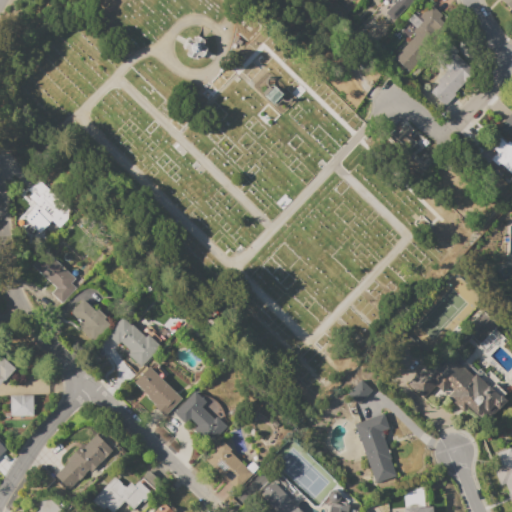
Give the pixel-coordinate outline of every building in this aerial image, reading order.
[(382,0),(415,0),(393,23),(383,13),(396,0),(386,0),(384,2),(382,0)] [(511,0),(511,9),(511,10),(500,0),(511,0)] [(431,49),(410,73),(408,73),(393,58),(415,35),(411,32),(423,21),(419,17),(429,6),(441,16),(433,23),(435,29),(435,33),(430,42),(431,49)] [(443,106),(429,92),(437,84),(435,82),(446,71),(431,57),(446,42),(457,53),(455,54),(474,72),(453,93),(454,94),(443,106)] [(511,134),(502,123),(511,112),(511,134)] [(386,136),(392,130),(396,133),(404,124),(412,131),(408,135),(415,142),(404,153),(386,136)] [(511,174),(511,175),(499,164),(497,166),(490,159),(496,153),(488,145),(497,135),(505,144),(508,142),(511,145),(511,174)] [(408,158),(420,146),(434,160),(422,172),(408,158)] [(18,225),(25,217),(28,220),(38,209),(33,205),(37,200),(27,191),(37,180),(47,190),(48,188),(53,193),(51,195),(55,199),(53,202),(56,205),(53,208),(58,213),(33,239),(18,225)] [(31,266),(44,252),(79,284),(61,304),(50,293),(55,288),(31,266)] [(81,299),(94,311),(96,309),(105,318),(103,320),(108,324),(92,341),(79,330),(81,328),(77,324),(78,323),(76,321),(68,314),(81,299)] [(479,344),(464,329),(481,310),(497,326),(479,344)] [(169,335),(141,366),(128,354),(130,352),(119,342),(117,345),(105,335),(121,317),(140,333),(147,325),(156,333),(161,328),(169,335)] [(0,354),(15,368),(4,381),(3,380),(0,383),(0,354)] [(406,384),(431,358),(436,363),(445,354),(457,365),(458,364),(471,376),(474,374),(486,387),(487,386),(489,388),(494,383),(505,394),(502,398),(505,401),(498,409),(497,408),(483,423),(467,407),(462,412),(446,396),(452,390),(448,386),(442,393),(435,386),(422,399),(406,384)] [(180,399),(163,416),(152,406),(153,405),(145,397),(147,396),(133,382),(147,367),(180,399)] [(368,389),(358,380),(345,394),(356,403),(368,389)] [(173,413),(193,392),(199,397),(201,395),(207,397),(213,400),(217,403),(221,410),(222,413),(223,417),(227,421),(224,424),(226,427),(211,443),(196,428),(197,427),(189,418),(184,423),(173,413)] [(9,396),(32,396),(32,416),(31,416),(31,422),(29,422),(29,428),(3,428),(3,415),(9,415),(9,396)] [(374,484),(359,442),(358,442),(356,436),(357,435),(353,424),(382,413),(387,429),(379,432),(380,433),(381,433),(382,434),(382,435),(382,437),(382,438),(389,460),(395,477),(374,484)] [(55,475),(68,462),(66,460),(82,444),(84,446),(96,434),(112,450),(90,472),(87,470),(83,474),(84,475),(77,482),(76,481),(69,489),(55,475)] [(204,459),(222,442),(230,450),(228,451),(245,468),(252,462),(258,468),(240,485),(238,483),(233,488),(204,459)] [(511,503),(510,504),(507,494),(508,494),(504,484),(499,486),(492,468),(500,465),(495,454),(509,448),(511,454),(511,503)] [(91,502),(113,477),(124,488),(129,483),(133,486),(137,481),(138,482),(141,479),(151,488),(132,510),(123,502),(113,511),(109,511),(105,508),(102,511),(91,502)] [(327,511),(330,503),(338,505),(340,504),(342,504),(343,504),(345,505),(346,505),(348,507),(346,511),(276,511),(259,494),(273,482),(299,511),(327,511)] [(326,496),(328,493),(331,490),(335,490),(338,493),(340,497),(338,501),(335,503),(331,503),(327,500),(326,496)] [(153,511),(162,503),(171,511),(153,511)]
